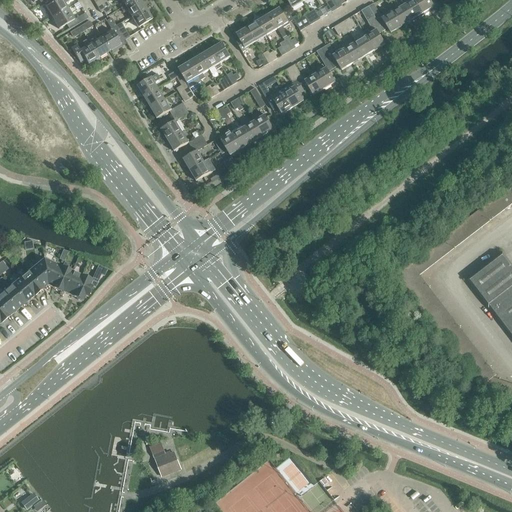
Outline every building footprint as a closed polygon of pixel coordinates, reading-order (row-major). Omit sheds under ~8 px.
[(45,7),(46,8),(45,9),(46,9),(48,12),(46,13),(50,19),(52,18),(67,9),(64,4),(69,2),(67,0),(47,0),(50,4),(45,7)] [(105,0),(99,0),(95,3),(98,8),(107,2),(105,0)] [(123,14),(128,11),(131,17),(145,9),(141,2),(140,2),(138,0),(135,0),(125,6),(121,9),(123,14)] [(286,0),(292,9),(303,2),(301,0),(286,0)] [(332,13),(337,10),(331,0),(326,3),(328,6),(331,11),(332,13)] [(338,0),(331,0),(337,10),(342,7),(341,5),(338,0)] [(423,14),(415,0),(413,0),(404,6),(413,20),(418,18),(419,18),(420,18),(422,17),(423,16),(423,15),(423,14)] [(415,0),(423,14),(424,14),(425,15),(426,14),(428,13),(429,12),(430,11),(429,11),(435,7),(430,0),(415,0)] [(102,12),(107,9),(110,7),(107,2),(98,8),(101,13),(102,12)] [(391,34),(402,27),(393,12),(382,19),(381,18),(382,17),(374,4),(369,7),(377,20),(384,32),(388,29),(391,34)] [(404,6),(393,12),(402,27),(413,20),(404,6)] [(377,20),(369,7),(362,11),(374,32),(371,34),(368,30),(363,33),(366,37),(374,51),(385,45),(379,34),(384,32),(377,20)] [(293,20),(292,18),(287,10),(282,12),(280,8),(269,15),(278,30),(285,41),(291,51),(299,46),(295,39),(291,41),(283,27),(293,20)] [(85,14),(74,20),(67,9),(52,18),(52,19),(51,20),(52,20),(53,20),(59,30),(66,25),(69,30),(88,19),(85,14)] [(138,28),(152,20),(147,12),(146,13),(145,11),(146,10),(145,9),(131,17),(138,28)] [(321,19),(320,18),(317,13),(315,10),(310,13),(315,23),(321,19)] [(278,30),(269,15),(268,13),(261,17),(262,19),(258,21),(267,36),(278,30)] [(310,26),(315,23),(310,13),(305,16),(310,26)] [(300,19),(298,15),(292,18),(293,20),(300,32),(310,26),(305,16),(300,19)] [(356,25),(353,20),(351,17),(348,20),(352,28),(356,25)] [(111,29),(116,26),(111,18),(106,22),(111,29)] [(354,30),(352,28),(348,20),(343,23),(348,33),(354,30)] [(84,32),(93,27),(89,21),(81,27),(84,32)] [(267,36),(258,21),(247,28),(256,43),(267,36)] [(116,26),(125,41),(130,38),(121,23),(116,26)] [(344,36),(348,33),(343,23),(338,26),(342,34),(344,36)] [(121,47),(122,47),(121,45),(120,44),(125,41),(116,26),(111,29),(112,32),(101,38),(110,52),(111,51),(112,53),(118,49),(117,48),(117,47),(119,46),(120,46),(121,47)] [(338,26),(334,28),(339,36),(342,34),(338,26)] [(72,37),(74,38),(84,32),(81,27),(70,33),(72,37)] [(236,34),(239,40),(236,42),(243,53),(246,51),(245,49),(256,43),(247,28),(236,34)] [(355,43),(364,58),(374,51),(366,37),(355,43)] [(91,45),(99,58),(106,54),(106,53),(108,52),(108,53),(110,52),(101,38),(91,44),(91,45)] [(97,59),(99,58),(91,45),(91,44),(88,40),(84,42),(84,44),(86,48),(80,51),(78,47),(76,47),(73,48),(72,51),(80,63),(85,60),(88,65),(91,66),(95,63),(95,61),(95,60),(97,59)] [(286,54),(291,51),(285,41),(280,44),(281,47),(286,54)] [(222,43),(211,49),(220,64),(231,58),(222,43)] [(353,64),(364,58),(355,43),(348,47),(346,43),(342,46),(344,50),(353,64)] [(342,71),(353,64),(344,50),(342,46),(333,51),(329,45),(322,49),(330,62),(334,69),(339,66),(342,71)] [(211,49),(200,56),(209,71),(215,67),(217,70),(222,68),(220,64),(211,49)] [(330,62),(322,49),(317,52),(327,68),(316,75),(324,89),(335,83),(329,72),(334,69),(330,62)] [(269,64),(274,61),(269,54),(268,51),(263,54),(269,64)] [(273,52),(269,54),(274,61),(277,59),(276,57),(273,52)] [(258,57),(260,60),(263,65),(264,67),(269,64),(263,54),(258,57)] [(203,74),(209,71),(200,56),(195,59),(194,57),(188,61),(189,62),(200,81),(205,78),(203,74)] [(194,96),(190,89),(201,82),(200,81),(189,62),(178,69),(179,70),(187,84),(182,87),(189,99),(194,96)] [(298,81),(303,78),(295,65),(290,68),(298,81)] [(304,92),(298,81),(290,68),(285,71),(293,84),(282,90),(293,108),(304,102),(300,94),(304,92)] [(182,87),(187,84),(179,70),(174,73),(177,78),(182,87)] [(138,87),(144,98),(159,89),(155,83),(161,80),(158,75),(149,80),(145,73),(141,76),(145,83),(138,87)] [(172,82),(177,78),(174,73),(168,76),(172,82)] [(238,83),(236,81),(233,76),(232,73),(227,76),(233,86),(238,83)] [(313,96),(324,89),(316,75),(304,81),(313,96)] [(222,79),(223,82),(228,89),(233,86),(227,76),(222,79)] [(293,108),(282,90),(272,97),(264,83),(259,87),(273,110),(278,108),(282,115),(293,108)] [(49,128),(23,85),(11,92),(36,135),(49,128)] [(216,96),(212,89),(210,86),(205,89),(211,99),(216,96)] [(182,87),(177,89),(184,102),(189,99),(182,87)] [(261,109),(266,106),(256,88),(250,92),(261,109)] [(159,89),(144,98),(151,109),(166,100),(159,89)] [(240,98),(235,101),(239,108),(241,111),(246,108),(240,98)] [(170,112),(173,117),(186,109),(183,103),(172,110),(166,100),(151,109),(157,120),(170,112)] [(224,121),(229,118),(227,115),(224,110),(223,108),(218,111),(224,121)] [(186,109),(173,117),(175,121),(161,130),(168,141),(182,132),(176,121),(189,114),(186,109)] [(213,114),(214,116),(217,121),(219,124),(224,121),(218,111),(213,114)] [(0,141),(8,154),(24,144),(5,113),(0,116),(0,141)] [(254,122),(263,136),(274,130),(265,115),(259,119),(256,115),(252,118),(254,122)] [(252,143),(263,136),(254,122),(243,128),(252,143)] [(243,128),(232,135),(241,149),(252,143),(243,128)] [(189,144),(191,148),(205,140),(202,135),(189,143),(182,132),(168,141),(174,152),(189,144)] [(230,156),(241,149),(232,135),(221,141),(230,156)] [(222,155),(227,151),(221,141),(219,138),(214,141),(222,155)] [(183,160),(190,171),(204,162),(198,151),(208,145),(205,140),(191,148),(194,153),(183,160)] [(204,162),(190,171),(196,182),(215,170),(209,159),(204,162)] [(420,276),(511,204),(511,186),(496,198),(496,199),(482,209),(482,208),(460,225),(461,226),(446,237),(446,236),(425,252),(426,253),(411,264),(410,264),(395,275),(404,287),(403,287),(419,308),(420,307),(435,327),(434,327),(450,348),(450,347),(465,367),(480,388),(481,387),(501,394),(500,394),(511,398),(511,384),(493,378),(496,376),(420,276)] [(511,268),(502,256),(470,281),(511,335),(511,268)] [(47,286),(43,260),(28,272),(42,290),(47,286)] [(61,267),(43,260),(47,286),(52,288),(61,268),(61,267)] [(52,288),(62,293),(71,272),(61,267),(61,268),(52,288)] [(28,272),(19,279),(34,297),(42,290),(28,272)] [(62,293),(72,297),(81,276),(71,272),(62,293)] [(81,276),(72,297),(82,301),(85,296),(87,298),(92,288),(95,289),(97,283),(81,276)] [(25,304),(34,297),(19,279),(11,286),(25,304)] [(25,304),(11,286),(3,293),(17,310),(25,304)] [(0,306),(9,317),(17,310),(3,293),(0,295),(0,306)] [(0,306),(0,323),(0,324),(9,317),(0,306)] [(155,461),(162,477),(181,470),(174,453),(165,457),(160,444),(151,448),(156,460),(155,461)] [(20,503),(26,511),(31,507),(25,500),(20,503)]
